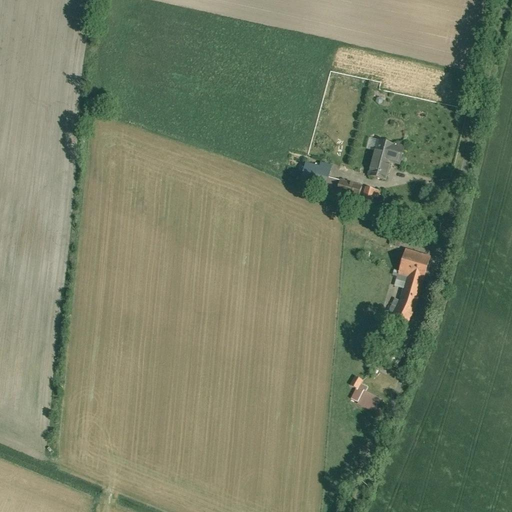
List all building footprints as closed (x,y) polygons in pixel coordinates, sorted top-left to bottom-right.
[(405,148),(378,141),(369,176),(388,181),(393,163),(401,165),(405,148)] [(321,169),(306,165),(301,183),(300,187),(303,187),(325,194),(330,179),(333,166),(322,163),(321,169)] [(342,182),(330,179),(325,194),(325,195),(337,198),(342,182)] [(342,182),(337,198),(337,200),(344,202),(358,206),(364,187),(342,181),(342,182)] [(381,192),(367,187),(362,201),(373,204),(376,197),(379,198),(381,192)] [(406,334),(420,307),(433,260),(407,252),(401,272),(397,288),(405,291),(402,302),(390,326),(406,334)] [(357,391),(352,401),(379,415),(386,404),(368,394),(370,389),(363,386),(365,383),(357,378),(351,388),(357,391)]
